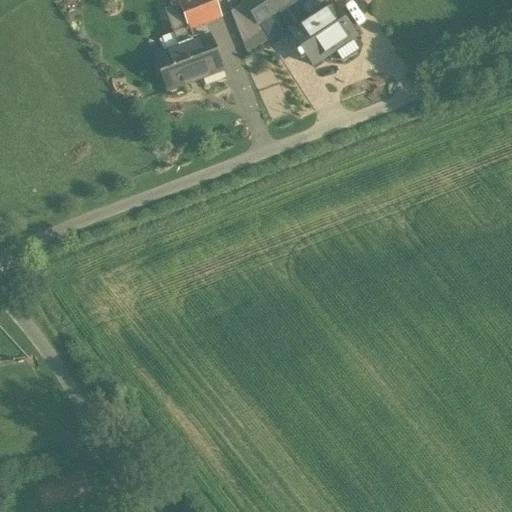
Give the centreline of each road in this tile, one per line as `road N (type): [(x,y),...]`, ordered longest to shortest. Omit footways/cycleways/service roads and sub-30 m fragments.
road 1 (unclassified): [(0,244),(511,48)]
road 2 (unclassified): [(161,511),(0,313)]
